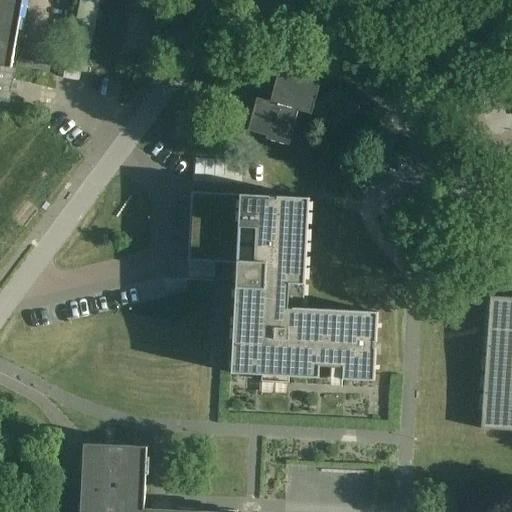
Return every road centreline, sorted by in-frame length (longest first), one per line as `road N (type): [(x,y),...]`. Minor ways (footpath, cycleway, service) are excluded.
road 1 (residential): [(511,242),(478,215),(361,68),(294,11),(258,0)]
road 2 (residential): [(114,151),(217,13),(249,0)]
road 3 (unclassified): [(0,316),(114,151)]
